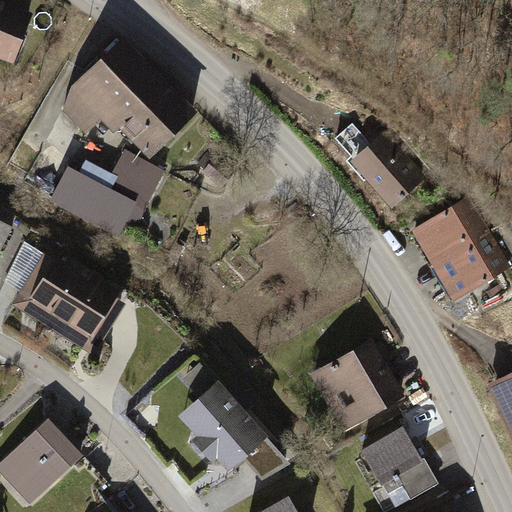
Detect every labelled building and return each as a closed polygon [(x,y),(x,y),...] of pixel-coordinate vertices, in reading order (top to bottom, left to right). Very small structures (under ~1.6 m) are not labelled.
[(24,5),(6,0),(0,0),(0,59),(5,61),(24,5)] [(186,106),(113,32),(61,80),(59,110),(78,133),(91,119),(134,158),(186,106)] [(354,124),(338,138),(393,202),(423,178),(407,159),(398,159),(381,140),(373,146),(354,124)] [(125,194),(55,165),(40,202),(111,230),(125,194)] [(417,228),(437,263),(490,231),(470,197),(417,228)] [(437,263),(457,297),(511,266),(490,231),(437,263)] [(122,298),(43,249),(8,305),(87,354),(122,298)] [(369,335),(305,371),(337,427),(401,391),(369,335)] [(511,375),(491,385),(511,428),(511,375)] [(205,377),(166,412),(215,466),(255,434),(205,377)] [(74,456),(38,420),(0,457),(0,474),(27,502),(74,456)] [(398,426),(354,449),(369,479),(391,470),(406,496),(427,484),(398,426)] [(300,511),(290,492),(254,511),(300,511)]
